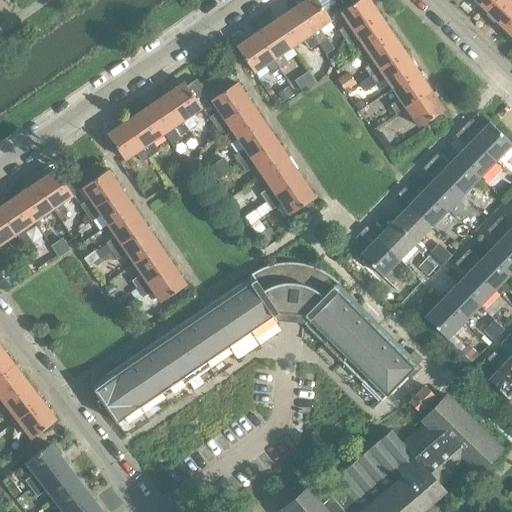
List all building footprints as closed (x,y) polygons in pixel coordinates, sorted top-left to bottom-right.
[(317,0),(305,0),(294,8),(318,42),(326,37),(319,27),(330,19),(325,12),(317,0)] [(378,15),(368,0),(357,0),(340,12),(348,23),(338,30),(344,38),(378,15)] [(475,0),(486,10),(495,0),(475,0)] [(504,28),(511,19),(511,3),(511,4),(508,0),(495,0),(486,10),(504,28)] [(294,8),(275,21),(292,45),(303,38),(309,48),(318,42),(294,8)] [(391,34),(378,15),(344,38),(350,46),(359,40),(367,50),(391,34)] [(275,21),(256,34),(279,68),(288,63),(281,53),(292,45),(275,21)] [(256,34),(236,47),(253,72),(264,64),(271,74),(279,68),(256,34)] [(404,53),(391,34),(367,50),(374,61),(364,68),(370,76),(404,53)] [(326,37),(318,42),(326,55),(334,49),(326,37)] [(417,72),(404,53),(370,76),(375,85),(385,78),(392,89),(417,72)] [(308,70),(294,80),(302,93),(317,83),(308,70)] [(348,72),(338,79),(345,90),(355,84),(348,72)] [(430,91),(417,72),(392,89),(400,100),(390,106),(395,114),(405,107),(405,108),(430,91)] [(184,83),(165,96),(188,130),(196,125),(190,115),(201,108),(196,100),(196,99),(206,93),(197,79),(187,86),(184,83)] [(249,102),(236,82),(211,99),(219,111),(209,117),(214,126),(249,102)] [(288,87),(278,93),(284,102),(294,95),(288,87)] [(443,109),(430,91),(405,108),(418,126),(443,109)] [(165,96),(146,108),(162,133),(163,133),(170,143),(180,136),(188,130),(165,96)] [(362,99),(354,104),(359,111),(367,106),(362,99)] [(262,121),(249,102),(214,126),(220,134),(230,127),(237,138),(262,121)] [(146,108),(125,122),(148,157),(158,150),(152,140),(162,133),(146,108)] [(275,140),(262,121),(237,138),(245,149),(234,156),(240,164),(275,140)] [(480,132),(469,121),(462,128),(495,160),(511,144),(489,123),(480,132)] [(125,122),(107,134),(124,159),(135,152),(142,162),(148,157),(125,122)] [(495,160),(462,128),(455,135),(466,145),(457,155),(479,176),(495,160)] [(381,131),(375,135),(384,148),(390,144),(381,131)] [(288,159),(275,140),(240,164),(245,173),(256,166),(263,176),(288,159)] [(479,176),(457,155),(448,164),(437,154),(430,161),(463,193),(479,176)] [(222,158),(207,167),(215,179),(230,169),(222,158)] [(301,178),(288,159),(263,176),(270,187),(260,194),(266,202),(301,178)] [(463,193),(430,161),(423,168),(433,178),(424,188),(447,209),(463,193)] [(55,170),(36,183),(52,208),(59,218),(68,213),(61,202),(72,195),(55,170)] [(80,205),(86,214),(120,190),(107,170),(82,187),(90,199),(80,205)] [(314,198),(301,178),(266,202),(271,210),(281,203),(289,214),(314,198)] [(36,183),(17,196),(34,221),(52,208),(36,183)] [(447,209),(424,188),(415,197),(405,186),(397,194),(408,205),(409,204),(431,226),(447,209)] [(133,209),(120,190),(86,214),(91,222),(101,215),(108,226),(133,209)] [(17,196),(0,207),(0,212),(21,244),(22,243),(30,255),(37,250),(29,239),(30,238),(23,228),(34,221),(17,196)] [(409,204),(408,205),(393,221),(415,242),(431,226),(409,204)] [(146,228),(133,209),(108,226),(116,236),(106,243),(111,251),(146,228)] [(0,212),(0,243),(6,239),(13,249),(21,244),(0,212)] [(511,226),(511,227),(501,217),(494,224),(511,241),(511,226)] [(258,219),(250,225),(256,235),(264,229),(258,219)] [(415,242),(393,221),(377,237),(399,259),(415,242)] [(511,269),(511,241),(494,224),(487,231),(498,241),(489,251),(510,271),(511,269)] [(264,229),(256,235),(263,246),(276,238),(269,227),(264,229)] [(399,259),(377,237),(376,238),(365,227),(359,233),(370,244),(360,254),(382,276),(399,259)] [(159,247),(146,228),(111,251),(117,259),(127,253),(134,263),(159,247)] [(62,238),(50,246),(58,257),(70,249),(62,238)] [(439,243),(430,253),(443,265),(452,256),(439,243)] [(172,266),(159,247),(134,263),(142,274),(132,281),(137,289),(172,266)] [(510,271),(489,251),(480,260),(469,250),(462,257),(494,288),(510,271)] [(95,252),(85,259),(90,266),(100,259),(95,252)] [(428,256),(418,267),(428,275),(437,264),(428,256)] [(494,288),(462,257),(455,264),(466,275),(457,284),(478,305),(494,288)] [(127,423),(277,321),(273,315),(277,313),(304,316),(308,319),(303,323),(381,400),(414,367),(333,287),(338,282),(332,277),(326,273),(319,269),(312,266),(305,264),(298,263),(290,262),(282,263),(273,264),(265,267),(258,270),(250,274),(254,279),(93,389),(100,399),(98,401),(98,403),(98,406),(100,408),(103,408),(105,407),(110,414),(117,409),(127,423)] [(185,285),(172,266),(137,289),(143,298),(153,291),(160,301),(185,285)] [(478,305),(457,284),(441,300),(462,321),(478,305)] [(137,289),(132,293),(138,301),(143,298),(137,289)] [(462,321),(441,300),(425,317),(446,338),(462,321)] [(469,344),(462,352),(468,359),(476,351),(469,344)] [(0,374),(13,364),(0,346),(0,374)] [(494,353),(487,360),(497,370),(488,379),(510,400),(511,397),(511,365),(507,361),(504,363),(494,353)] [(13,364),(0,374),(0,396),(3,401),(27,383),(13,364)] [(27,383),(3,401),(17,419),(41,401),(27,383)] [(434,395),(432,392),(425,386),(409,402),(419,411),(434,395)] [(416,511),(426,504),(442,491),(437,485),(464,462),(475,473),(499,448),(446,396),(421,421),(424,424),(401,444),(391,431),(333,479),(335,481),(315,498),(307,488),(281,509),(283,511),(416,511)] [(41,401),(17,419),(31,438),(55,419),(41,401)] [(64,462),(59,456),(50,444),(26,462),(34,472),(24,480),(30,488),(64,462)] [(78,480),(64,462),(30,488),(36,496),(46,488),(54,499),(78,480)] [(13,480),(6,485),(14,497),(21,492),(13,480)] [(74,511),(92,499),(78,480),(54,499),(62,509),(57,511),(74,511)] [(101,511),(92,499),(74,511),(101,511)]
